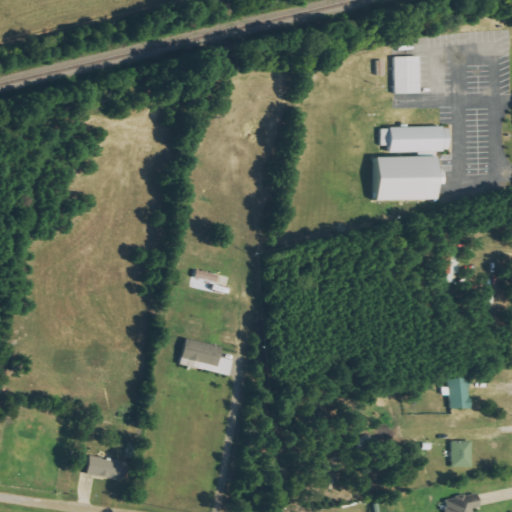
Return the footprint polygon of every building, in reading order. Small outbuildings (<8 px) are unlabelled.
[(417,94),(417,57),(391,57),(392,94),(417,94)] [(385,153),(444,152),(443,127),(384,128),(385,153)] [(371,201),(431,200),(430,156),(370,158),(371,201)] [(442,283),(458,284),(459,245),(448,245),(448,254),(443,254),(442,283)] [(216,277),(194,270),(191,277),(214,284),(216,277)] [(219,347),(181,339),(176,365),(229,376),(232,361),(217,358),(219,347)] [(448,409),(468,409),(469,377),(449,376),(448,409)] [(449,467),(469,467),(469,442),(449,442),(449,467)] [(84,475),(119,479),(121,461),(86,457),(84,475)]
